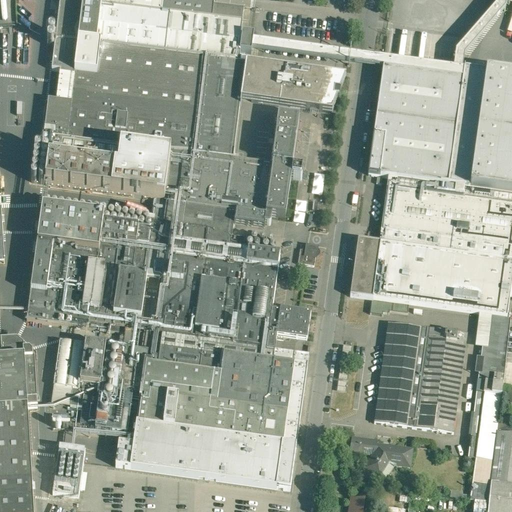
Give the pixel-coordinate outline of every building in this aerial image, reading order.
[(214,0),(60,0),(52,71),(61,72),(58,92),(72,94),(71,104),(49,101),(44,140),(42,150),(50,151),(45,186),(155,201),(235,212),(266,216),(273,165),(271,165),(233,160),(245,64),(238,63),(239,50),(240,50),(240,53),(251,55),(252,51),(253,42),(254,36),(243,35),(241,43),(240,42),(243,22),(242,22),(244,10),(214,6),(214,0)] [(455,70),(253,42),(252,51),(384,69),(385,69),(385,63),(454,73),(455,70)] [(285,68),(246,63),(241,100),(242,101),(279,106),(285,68)] [(511,76),(463,70),(455,69),(455,70),(454,73),(385,63),(385,69),(384,69),(369,176),(389,179),(511,196),(511,76)] [(346,77),(285,68),(279,106),(332,114),(338,99),(334,98),(335,92),(341,92),(346,77)] [(278,116),(271,165),(273,165),(266,216),(266,217),(235,212),(234,221),(269,226),(270,226),(271,225),(272,217),(285,219),(291,180),(300,181),(301,181),(301,180),(302,180),(302,179),(303,172),(303,171),(302,170),(292,169),(299,119),(278,116)] [(511,196),(389,179),(380,244),(358,241),(350,297),(373,301),(507,319),(511,284),(511,196)] [(235,212),(155,201),(151,231),(145,272),(165,275),(156,333),(163,334),(160,354),(134,350),(128,392),(142,394),(138,426),(297,448),(309,357),(275,352),(275,353),(266,352),(267,349),(272,309),(280,257),(243,252),(229,250),(231,236),(232,237),(234,221),(235,212)] [(0,231),(3,232),(2,209),(0,209),(0,487),(32,485),(28,409),(38,408),(35,358),(33,358),(32,352),(29,350),(24,350),(24,345),(17,339),(1,340),(1,339),(0,339),(0,231)] [(104,217),(43,209),(38,245),(36,245),(35,253),(36,253),(27,322),(88,330),(103,225),(104,221),(104,217)] [(151,231),(103,225),(88,330),(124,335),(125,329),(137,330),(145,272),(151,231)] [(232,237),(231,236),(229,250),(243,252),(245,238),(232,237)] [(317,250),(307,248),(305,249),(303,250),(303,252),(303,254),(304,255),(306,256),(304,266),(314,268),(316,258),(318,258),(320,256),(320,254),(320,252),(319,251),(317,250)] [(408,308),(372,304),(372,303),(370,315),(383,317),(383,314),(390,315),(390,313),(408,315),(409,307),(408,307),(408,308)] [(311,314),(280,309),(280,310),(272,309),(267,349),(266,352),(275,353),(275,352),(276,340),(283,341),(284,337),(307,341),(311,314)] [(493,318),(490,345),(483,344),(468,459),(476,460),(493,463),(497,433),(506,364),(511,320),(493,318)] [(467,336),(388,325),(374,424),(454,435),(467,336)] [(86,346),(60,343),(54,387),(79,391),(80,385),(86,346)] [(106,347),(86,345),(86,346),(80,385),(100,388),(106,347)] [(134,350),(106,346),(106,347),(100,388),(128,392),(134,350)] [(341,360),(349,360),(350,347),(341,347),(341,360)] [(345,391),(346,372),(338,372),(338,391),(345,391)] [(84,393),(73,391),(71,408),(82,410),(84,393)] [(297,448),(138,426),(132,464),(131,477),(289,497),(297,448)] [(511,435),(497,433),(493,463),(491,484),(511,486),(511,435)] [(368,443),(352,440),(350,453),(362,455),(363,450),(367,451),(368,443)] [(412,452),(389,448),(388,449),(384,449),(384,448),(383,447),(376,446),(377,444),(368,443),(367,451),(374,452),(374,457),(366,469),(364,470),(364,471),(364,472),(363,473),(364,475),(364,476),(366,478),(367,478),(368,479),(369,479),(370,479),(371,478),(373,477),(374,476),(379,480),(380,479),(378,478),(386,466),(410,469),(412,452)] [(86,452),(60,449),(53,496),(79,499),(86,452)] [(493,463),(476,460),(470,502),(475,502),(487,504),(488,504),(491,484),(493,463)] [(132,464),(111,462),(110,475),(131,477),(132,464)] [(511,511),(511,486),(491,484),(488,504),(489,504),(488,511),(511,511)] [(33,511),(32,485),(0,487),(0,511),(33,511)] [(351,501),(349,511),(362,511),(364,503),(364,502),(351,500),(351,501)] [(486,511),(487,504),(475,502),(473,511),(486,511)]
